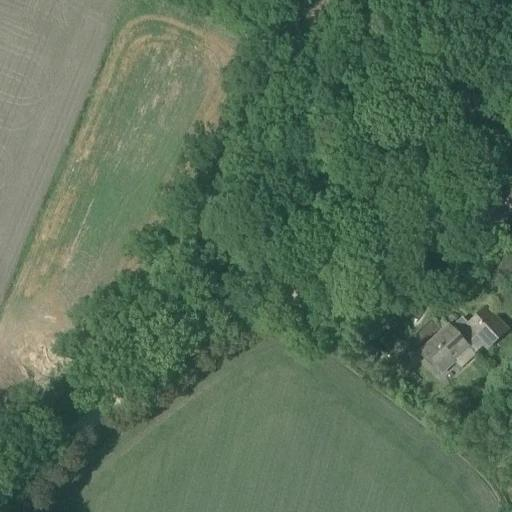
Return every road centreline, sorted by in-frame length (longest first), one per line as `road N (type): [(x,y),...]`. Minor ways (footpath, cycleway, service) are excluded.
road 1 (track): [(0,495),(196,339),(378,259)]
road 2 (unclassified): [(378,259),(511,206)]
